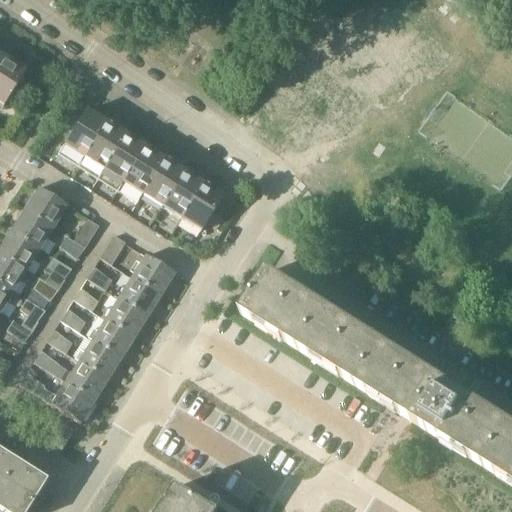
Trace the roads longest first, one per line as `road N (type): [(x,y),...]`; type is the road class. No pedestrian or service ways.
road 1 (residential): [(254,225),(271,197),(261,165),(8,0)]
road 2 (residential): [(511,410),(288,272),(293,253),(254,225)]
road 3 (residential): [(140,403),(254,225)]
road 4 (residential): [(303,501),(140,403)]
road 5 (residential): [(70,511),(140,403)]
